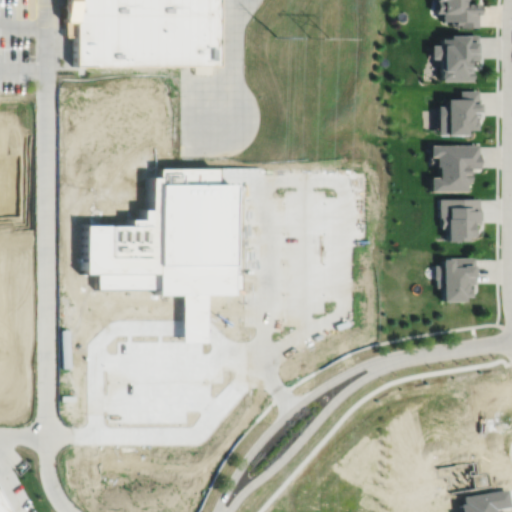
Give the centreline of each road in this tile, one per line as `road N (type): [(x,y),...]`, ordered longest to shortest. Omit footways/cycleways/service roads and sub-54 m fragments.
road 1 (residential): [(511,0),(511,311)]
road 2 (residential): [(416,355),(368,363),(298,404),(244,461),(214,511)]
road 3 (residential): [(226,511),(342,394),(416,355)]
